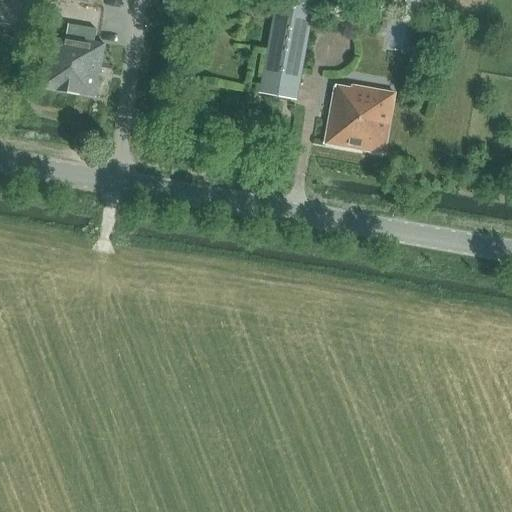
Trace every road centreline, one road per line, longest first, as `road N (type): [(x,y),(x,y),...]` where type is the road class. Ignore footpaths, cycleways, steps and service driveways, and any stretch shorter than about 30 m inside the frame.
road 1 (unclassified): [(511,253),(0,163)]
road 2 (track): [(137,0),(115,183)]
